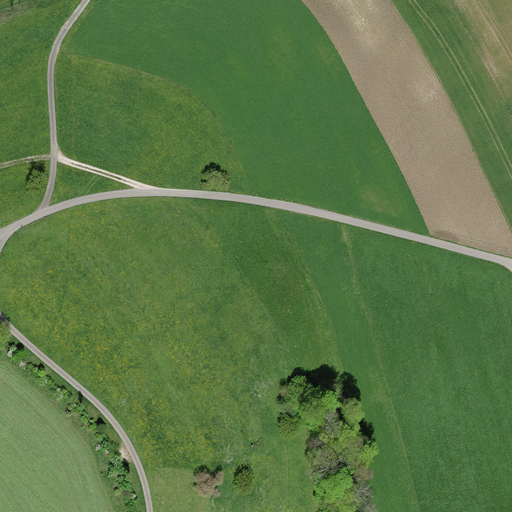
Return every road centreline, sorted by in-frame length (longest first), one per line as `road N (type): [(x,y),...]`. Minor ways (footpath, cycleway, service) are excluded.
road 1 (unclassified): [(511,263),(330,215),(187,193),(105,195),(0,234)]
road 2 (track): [(90,0),(57,46),(54,158),(39,214)]
